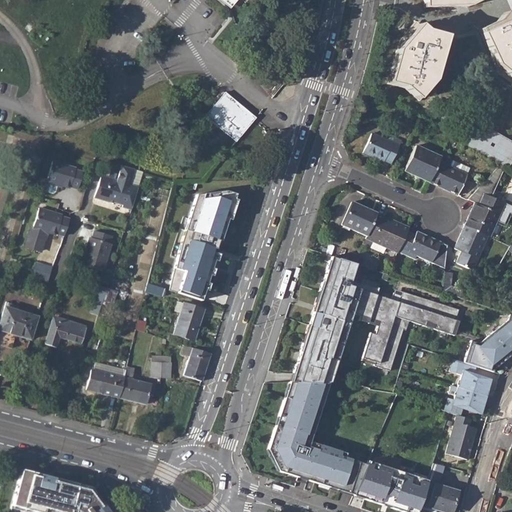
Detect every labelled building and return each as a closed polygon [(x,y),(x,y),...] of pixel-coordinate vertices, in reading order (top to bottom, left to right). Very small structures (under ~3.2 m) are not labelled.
[(498,24),(481,30),(499,68),(511,78),(511,16),(508,13),(498,24)] [(427,30),(417,21),(399,48),(388,84),(407,88),(419,102),(436,83),(448,36),(427,30)] [(33,27),(29,24),(25,28),(29,32),(33,27)] [(208,119),(238,143),(258,119),(228,95),(208,119)] [(386,163),(393,166),(403,144),(397,140),(395,145),(374,136),(365,155),(386,165),(386,163)] [(407,174),(432,187),(442,165),(444,161),(419,149),(407,174)] [(442,165),(432,187),(460,200),(470,178),(452,170),(447,167),(451,158),(449,157),(446,156),(444,161),(442,165)] [(75,168),(52,160),(46,181),(44,188),(45,190),(53,192),(55,191),(57,186),(56,184),(58,183),(77,188),(82,171),(75,169),(75,168)] [(452,170),(470,178),(473,172),(455,164),(452,170)] [(486,237),(488,238),(495,221),(503,204),(490,198),(504,167),(501,165),(466,201),(473,204),(463,227),(486,237)] [(111,199),(121,203),(128,182),(132,169),(122,166),(118,179),(102,175),(96,197),(111,201),(111,199)] [(123,206),(131,208),(139,185),(131,183),(135,170),(132,169),(128,182),(121,203),(124,204),(123,206)] [(241,203),(237,202),(239,196),(237,195),(237,193),(226,189),(195,193),(189,216),(175,259),(169,291),(201,302),(218,251),(219,252),(228,221),(235,223),(241,203)] [(342,226),(368,239),(379,216),(353,204),(342,226)] [(511,213),(511,208),(503,204),(495,221),(504,225),(509,214),(511,215),(511,213)] [(39,207),(27,247),(42,251),(48,232),(57,235),(58,232),(64,234),(69,218),(61,216),(61,214),(39,207)] [(367,241),(399,256),(399,255),(409,235),(411,232),(379,216),(368,239),(367,241)] [(453,264),(469,272),(486,237),(463,227),(452,249),(459,252),(453,264)] [(91,237),(87,248),(88,248),(83,264),(102,269),(111,243),(109,243),(112,235),(96,230),(93,237),(91,237)] [(409,235),(399,255),(417,263),(419,259),(433,266),(443,246),(418,235),(417,238),(409,235)] [(309,429),(312,430),(324,392),(321,391),(323,385),(327,373),(332,375),(338,355),(334,354),(338,340),(343,341),(349,322),(345,320),(348,310),(352,311),(360,314),(379,320),(378,324),(375,333),(370,331),(362,356),(375,361),(374,364),(390,369),(403,328),(406,329),(409,320),(451,333),(459,309),(403,290),(401,294),(394,291),(391,299),(376,294),(379,286),(351,277),(346,276),(351,260),(327,253),(326,258),(330,259),(290,382),(293,383),(288,399),(285,398),(275,432),(277,433),(275,442),(272,441),(269,450),(272,451),(279,467),(278,470),(297,476),(299,473),(308,476),(307,479),(353,494),(365,464),(343,457),(345,453),(317,444),(317,447),(305,443),(309,429)] [(356,262),(351,260),(346,276),(351,277),(356,262)] [(43,263),(36,261),(32,275),(39,277),(43,263)] [(52,266),(43,263),(39,277),(48,280),(52,266)] [(444,271),(442,290),(451,291),(452,272),(444,271)] [(296,282),(291,281),(288,291),(290,292),(293,292),(296,282)] [(145,291),(164,297),(166,289),(162,287),(147,283),(145,291)] [(89,312),(97,315),(107,287),(98,284),(89,312)] [(173,333),(192,339),(202,308),(183,302),(173,333)] [(0,321),(0,344),(12,348),(16,334),(30,339),(37,316),(16,309),(17,307),(5,304),(0,321)] [(471,340),(464,362),(474,366),(493,372),(495,366),(496,361),(507,353),(509,355),(511,353),(511,313),(510,313),(507,320),(479,343),(471,340)] [(378,324),(379,320),(360,314),(359,318),(378,324)] [(92,331),(102,335),(103,333),(107,318),(97,315),(92,331)] [(44,343),(56,347),(60,336),(82,342),(86,327),(53,317),(44,343)] [(338,355),(343,341),(338,340),(334,354),(338,355)] [(183,374),(201,379),(210,353),(183,344),(180,353),(188,356),(183,374)] [(497,367),(509,355),(507,353),(496,361),(495,366),(497,367)] [(454,386),(483,396),(489,378),(472,372),(474,366),(464,362),(450,358),(446,371),(458,375),(454,386)] [(150,377),(160,377),(160,361),(151,361),(150,377)] [(160,361),(160,377),(169,378),(169,361),(160,361)] [(118,397),(145,403),(150,383),(131,379),(134,369),(126,367),(123,377),(118,397)] [(118,397),(123,377),(90,369),(85,389),(118,397)] [(293,383),(290,382),(285,398),(288,399),(293,383)] [(453,406),(478,413),(483,396),(454,386),(450,400),(438,396),(435,407),(451,413),(453,406)] [(410,401),(395,394),(392,402),(407,409),(410,401)] [(470,419),(456,416),(446,454),(468,460),(476,429),(468,427),(470,419)] [(317,447),(317,444),(308,441),(312,430),(309,429),(305,443),(317,447)] [(370,451),(377,453),(379,447),(373,444),(370,451)] [(272,451),(269,450),(278,470),(279,467),(272,451)] [(436,511),(437,510),(443,511),(451,511),(458,491),(434,483),(435,480),(440,482),(444,467),(432,463),(416,511),(436,511)] [(361,487),(382,495),(385,486),(389,488),(393,477),(369,467),(361,487)] [(397,491),(416,498),(421,486),(420,486),(425,472),(417,468),(412,483),(401,479),(397,491)] [(108,511),(90,487),(22,469),(12,507),(30,511),(108,511)]
